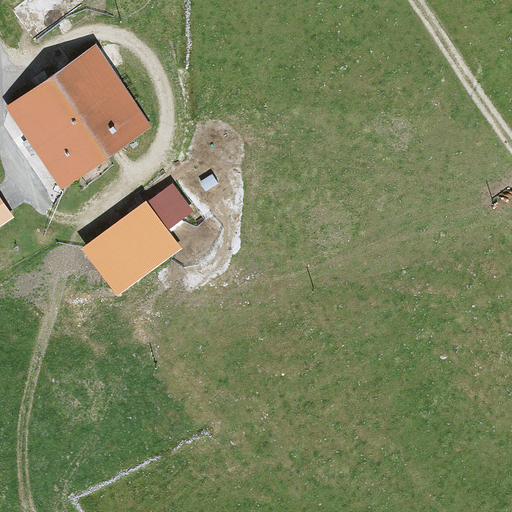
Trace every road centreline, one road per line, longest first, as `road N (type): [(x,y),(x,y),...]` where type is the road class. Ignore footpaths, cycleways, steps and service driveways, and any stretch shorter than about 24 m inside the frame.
road 1 (track): [(31,511),(22,429),(53,292),(90,214),(152,160),(166,130),(154,65),(101,28),(17,73),(0,68)]
road 2 (track): [(511,144),(413,0)]
